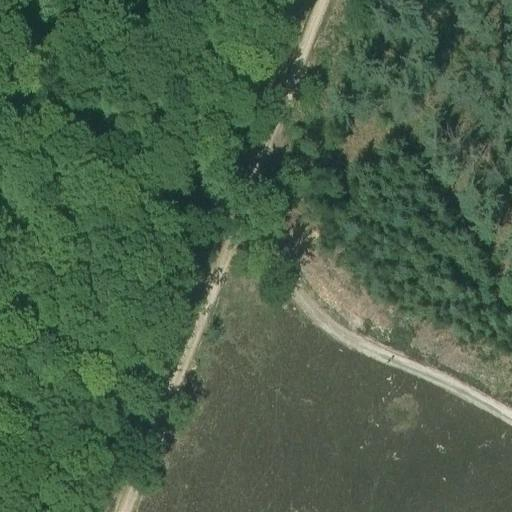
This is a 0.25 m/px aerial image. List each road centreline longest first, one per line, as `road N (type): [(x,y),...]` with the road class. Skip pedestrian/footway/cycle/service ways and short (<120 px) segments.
road 1 (track): [(122,511),(324,0)]
road 2 (track): [(233,229),(332,330),(440,375),(511,417)]
